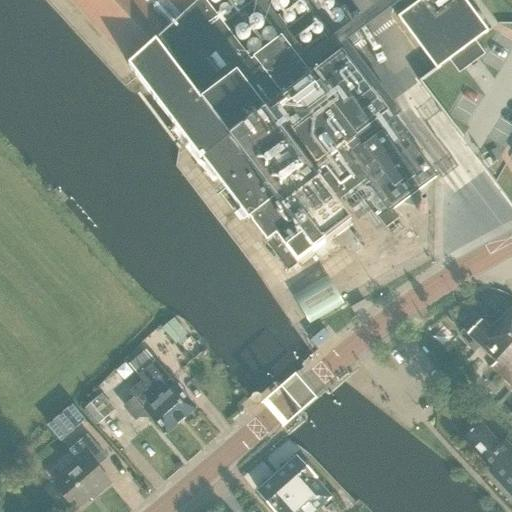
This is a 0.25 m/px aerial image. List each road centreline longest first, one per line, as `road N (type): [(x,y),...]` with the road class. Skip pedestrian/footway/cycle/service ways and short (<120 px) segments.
road 1 (tertiary): [(356,342),(511,243)]
road 2 (tertiary): [(159,511),(258,427)]
road 3 (tertiary): [(258,427),(356,342)]
